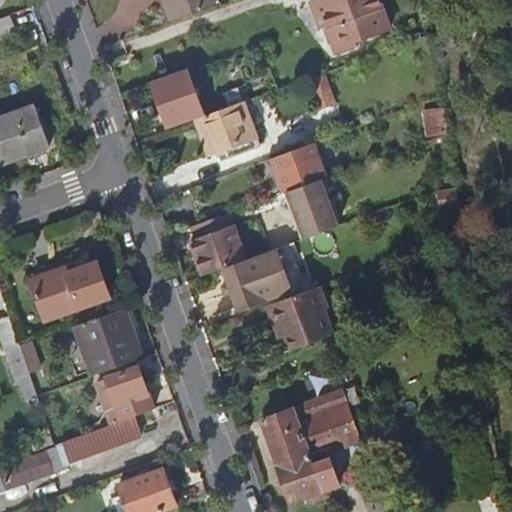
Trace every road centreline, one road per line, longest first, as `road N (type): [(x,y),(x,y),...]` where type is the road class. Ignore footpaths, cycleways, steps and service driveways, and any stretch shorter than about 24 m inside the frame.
road 1 (residential): [(240,511),(119,171)]
road 2 (residential): [(119,171),(58,0)]
road 3 (residential): [(119,171),(0,215)]
